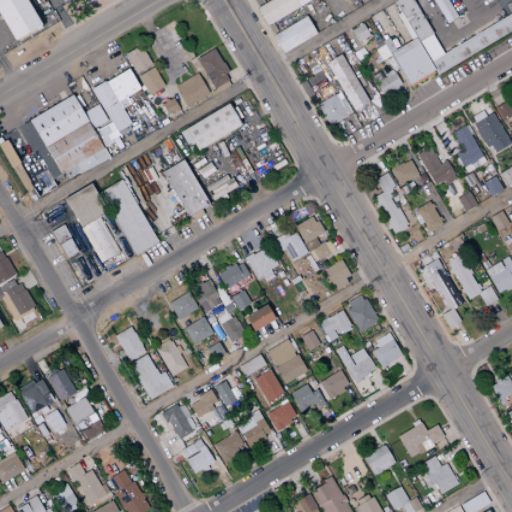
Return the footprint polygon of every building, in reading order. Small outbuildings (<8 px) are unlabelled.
[(0,21),(0,0),(23,0),(38,25),(12,41),(0,21)] [(257,7),(269,0),(295,0),(299,6),(268,25),(257,7)] [(414,38),(393,2),(392,1),(393,0),(411,0),(432,34),(431,35),(417,43),(414,38)] [(429,62),(442,54),(504,17),(510,13),(504,5),(511,0),(511,29),(436,75),(433,70),(429,62)] [(431,0),(446,0),(457,17),(446,23),(431,0)] [(273,35),(305,16),(315,32),(315,33),(284,52),(273,35)] [(361,24),(368,35),(357,42),(350,31),(361,24)] [(417,43),(431,35),(442,54),(429,62),(417,43)] [(394,50),(387,37),(380,41),(388,54),(394,50)] [(388,54),(394,50),(401,45),(414,38),(417,43),(429,62),(433,70),(407,86),(388,54)] [(123,54),(139,45),(143,51),(150,64),(135,73),(123,54)] [(213,89),(195,59),(212,48),(221,63),(222,62),(227,71),(223,74),(227,80),(226,80),(228,84),(216,91),(214,88),(213,89)] [(352,110),(324,63),(339,54),(367,101),(352,110)] [(136,76),(152,67),(156,73),(163,86),(148,95),(136,76)] [(90,89),(104,81),(127,68),(139,88),(125,96),(130,103),(129,104),(130,107),(125,110),(124,107),(121,108),(130,123),(127,125),(130,129),(119,136),(116,131),(115,132),(109,120),(91,90),(90,89)] [(374,83),(384,77),(383,74),(390,69),(392,72),(393,72),(400,84),(396,87),(397,89),(392,92),(391,90),(381,96),(374,83)] [(174,87),(180,83),(196,74),(208,94),(185,107),(174,87)] [(333,95),(338,92),(351,112),(345,115),(333,95)] [(28,121),(27,120),(71,94),(86,122),(44,147),(28,121)] [(315,105),(317,103),(333,94),(333,95),(345,115),(345,116),(333,123),(328,126),(315,105)] [(160,104),(172,97),(178,108),(177,108),(178,110),(174,112),(173,110),(166,114),(160,104)] [(502,121),(494,107),(505,100),(511,111),(511,113),(510,114),(511,115),(502,121)] [(183,128),(226,103),(240,125),(196,150),(191,141),(184,129),(183,128)] [(494,153),(489,145),(486,147),(483,142),(482,143),(474,130),(475,130),(472,124),(491,112),(510,143),(494,153)] [(52,178),(33,148),(36,147),(22,124),(28,121),(44,147),(60,173),(53,178),(52,178)] [(60,173),(44,147),(86,122),(91,130),(102,147),(102,148),(74,165),(63,171),(60,173)] [(462,167),(455,155),(454,153),(457,151),(458,153),(462,151),(457,143),(456,144),(454,141),(455,140),(451,133),(463,125),(482,156),(462,167)] [(184,129),(191,141),(186,145),(178,132),(184,129)] [(6,140),(12,137),(25,159),(19,163),(6,140)] [(0,150),(0,142),(5,140),(6,140),(19,163),(18,163),(11,167),(10,168),(0,150)] [(74,165),(78,172),(77,173),(78,174),(109,158),(102,147),(102,148),(74,165)] [(415,154),(428,147),(432,154),(434,153),(436,156),(434,157),(439,164),(441,163),(440,161),(443,160),(444,159),(445,161),(446,162),(453,173),(449,175),(450,176),(445,179),(447,181),(443,184),(441,180),(433,185),(415,154)] [(160,172),(181,159),(208,203),(199,208),(188,215),(186,216),(160,172)] [(388,169),(398,164),(401,162),(402,163),(408,159),(417,173),(416,174),(417,177),(412,180),(410,177),(398,185),(388,169)] [(11,167),(18,163),(33,188),(26,192),(11,167)] [(497,173),(511,164),(511,182),(505,187),(497,173)] [(63,171),(67,179),(77,173),(78,172),(74,165),(63,171)] [(34,189),(29,179),(45,170),(50,179),(34,189)] [(394,235),(393,235),(389,228),(387,229),(386,227),(385,225),(387,224),(378,209),(376,210),(375,208),(374,206),(375,205),(371,198),(381,192),(373,180),(385,172),(393,186),(390,188),(391,189),(389,190),(390,191),(388,193),(404,219),(403,219),(406,224),(404,225),(406,228),(394,235)] [(53,178),(55,181),(63,177),(60,173),(53,178)] [(235,189),(227,174),(205,186),(213,201),(235,189)] [(482,183),(493,176),(501,189),(490,196),(482,183)] [(39,198),(55,189),(55,188),(50,179),(34,189),(39,198)] [(97,192),(119,179),(157,242),(134,255),(97,192)] [(80,228),(64,199),(63,199),(90,183),(90,184),(107,212),(99,217),(80,228)] [(397,189),(400,187),(407,183),(411,189),(403,193),(403,192),(400,194),(397,189)] [(26,192),(33,188),(34,189),(39,198),(31,203),(25,193),(26,192)] [(456,198),(467,191),(475,204),(475,205),(464,212),(463,211),(456,198)] [(428,232),(414,209),(427,201),(429,204),(431,203),(433,207),(432,208),(437,217),(439,216),(441,220),(439,221),(441,224),(428,232)] [(199,208),(203,215),(192,221),(188,216),(188,215),(199,208)] [(488,217),(500,210),(508,224),(496,231),(488,217)] [(293,226),(310,216),(314,222),(316,220),(323,232),(314,237),(318,244),(323,241),(324,243),(328,240),(334,250),(317,261),(317,259),(313,262),(301,242),(302,242),(293,226)] [(119,251),(99,217),(80,228),(100,262),(119,251)] [(56,244),(48,232),(62,224),(69,237),(68,237),(56,244)] [(475,228),(481,224),(484,229),(478,233),(475,228)] [(283,249),(275,254),(268,241),(283,233),(286,232),(288,235),(278,241),(283,249)] [(278,241),(288,235),(294,232),(306,252),(290,261),(283,249),(278,241)] [(56,244),(68,237),(76,251),(77,251),(78,253),(75,254),(75,253),(68,257),(68,258),(65,260),(56,244)] [(397,247),(405,243),(408,247),(400,252),(397,247)] [(242,257),(250,252),(251,254),(264,247),(269,256),(271,255),(272,257),(276,265),(254,278),(242,257)] [(0,251),(0,282),(14,275),(1,251),(0,251)] [(481,290),(488,286),(496,300),(484,307),(477,294),(465,300),(458,289),(460,288),(451,273),(450,274),(447,270),(449,269),(444,262),(457,254),(459,257),(460,256),(463,261),(464,261),(471,273),(469,274),(475,284),(477,283),(481,290)] [(500,260),(506,256),(507,258),(511,264),(511,263),(511,264),(511,286),(505,291),(504,289),(497,293),(487,278),(502,269),(504,268),(500,260)] [(322,270),(332,264),(332,263),(335,261),(336,261),(339,259),(349,275),(344,278),(347,283),(334,291),(322,270)] [(487,278),(483,270),(498,261),(502,269),(487,278)] [(224,289),(215,274),(224,269),(223,267),(227,264),(229,266),(233,263),(235,266),(240,263),(248,275),(224,289)] [(426,273),(439,265),(440,268),(443,272),(444,272),(447,276),(446,276),(455,292),(456,291),(459,295),(457,296),(461,302),(461,303),(452,309),(459,321),(447,328),(439,315),(440,314),(448,309),(447,307),(445,308),(443,304),(444,303),(437,291),(436,292),(435,291),(427,276),(428,276),(426,273)] [(0,303),(11,322),(33,309),(15,278),(0,286),(0,303)] [(203,312),(189,289),(188,287),(199,281),(201,283),(206,279),(207,279),(217,297),(215,298),(218,303),(203,312)] [(229,297),(241,290),(249,303),(236,310),(229,297)] [(166,303),(186,291),(196,308),(177,320),(166,303)] [(345,302),(358,295),(361,300),(364,298),(377,321),(358,332),(344,310),(349,307),(345,302)] [(252,331),(243,316),(264,304),(273,318),(258,328),(252,331)] [(317,323),(326,318),(327,317),(340,309),(349,325),(335,334),(333,329),(332,330),(331,329),(323,334),(322,332),(321,333),(316,325),(318,324),(317,323)] [(218,324),(215,319),(226,313),(229,318),(218,324)] [(182,328),(201,316),(211,333),(192,345),(182,328)] [(229,342),(218,324),(229,318),(232,316),(237,324),(242,332),(243,334),(229,342)] [(237,324),(241,321),(246,330),(242,332),(237,324)] [(127,361),(123,354),(117,344),(112,336),(128,326),(132,332),(133,332),(141,346),(140,346),(144,352),(127,361)] [(323,334),(331,329),(332,330),(336,337),(328,342),(323,334)] [(298,337),(310,330),(318,345),(307,351),(299,337),(298,337)] [(373,341),(387,333),(391,339),(377,347),(373,341)] [(160,347),(159,344),(167,339),(169,342),(160,347)] [(274,363),(272,364),(265,353),(264,352),(285,339),(293,351),(292,352),(274,363)] [(369,351),(377,347),(391,339),(401,357),(395,360),(395,359),(379,368),(369,351)] [(170,376),(154,350),(160,347),(169,342),(170,341),(173,347),(177,354),(185,367),(170,376)] [(204,349),(216,342),(223,353),(224,354),(212,361),(211,360),(204,349)] [(173,347),(177,345),(181,352),(177,354),(173,347)] [(367,356),(373,368),(367,371),(368,373),(360,378),(361,380),(353,384),(333,350),(340,346),(344,352),(352,365),(353,365),(366,357),(367,356)] [(366,357),(361,348),(352,353),(348,356),(353,365),(366,357)] [(276,366),(274,363),(292,352),(294,355),(276,366)] [(148,400),(143,392),(132,373),(127,364),(145,354),(153,368),(154,368),(157,374),(161,372),(162,371),(171,386),(148,400)] [(236,366),(258,354),(264,364),(248,374),(243,377),(236,366)] [(283,384),(273,368),(276,366),(294,355),(296,354),(305,370),(283,384)] [(73,394),(62,369),(45,377),(56,401),(73,394)] [(252,379),(267,369),(282,393),(266,403),(252,379)] [(317,382),(338,370),(346,383),(341,386),(343,391),(327,400),(318,384),(318,385),(317,383),(317,382)] [(498,403),(511,395),(511,389),(505,376),(488,384),(498,403)] [(52,401),(39,378),(16,391),(29,414),(52,401)] [(223,407),(212,387),(223,381),(234,400),(223,407)] [(288,393),(304,384),(310,393),(315,389),(323,403),(316,407),(314,404),(299,412),(288,393)] [(237,391),(242,387),(246,393),(240,396),(237,391)] [(195,418),(188,405),(197,400),(195,397),(208,389),(215,401),(209,404),(212,409),(207,412),(207,411),(195,418)] [(0,427),(2,431),(24,419),(10,391),(0,396),(0,427)] [(65,407),(82,442),(102,433),(85,398),(65,407)] [(264,414),(285,401),(294,415),(288,418),(290,422),(275,431),(264,414)] [(177,440),(173,433),(172,433),(169,429),(170,428),(168,423),(165,425),(158,414),(174,404),(190,431),(191,432),(178,439),(177,440)] [(238,431),(260,417),(268,430),(268,431),(262,435),(265,438),(248,448),(238,431)] [(395,435),(408,459),(443,439),(435,425),(423,431),(418,422),(395,435)] [(190,431),(198,426),(202,433),(194,438),(191,432),(190,431)] [(211,444),(234,431),(241,444),(235,447),(236,449),(236,450),(237,452),(229,458),(229,459),(222,463),(211,444)] [(194,451),(196,449),(202,445),(197,437),(189,442),(190,444),(194,451)] [(183,458),(178,451),(183,448),(190,444),(194,451),(195,451),(183,458)] [(192,474),(184,460),(198,451),(196,449),(202,445),(212,461),(192,474)] [(369,475),(392,465),(384,445),(361,455),(369,475)] [(0,459),(0,482),(22,472),(14,453),(0,459)] [(426,487),(432,484),(438,494),(455,485),(444,463),(438,467),(432,457),(420,463),(426,474),(421,477),(426,487)] [(82,473),(77,463),(66,468),(83,506),(108,494),(103,484),(98,486),(90,470),(82,473)] [(105,480),(124,511),(143,511),(147,510),(123,469),(105,480)] [(321,511),(349,511),(331,477),(309,489),(321,511)] [(58,511),(67,511),(76,508),(65,485),(49,493),(58,511)] [(400,507),(402,511),(414,511),(420,509),(414,497),(406,501),(399,487),(383,495),(391,511),(400,507)] [(461,511),(473,511),(488,504),(482,492),(458,505),(461,511)] [(317,511),(310,493),(291,502),(295,511),(317,511)] [(353,501),(357,511),(378,511),(369,493),(353,501)] [(14,508),(15,511),(42,511),(34,497),(14,508)] [(116,511),(111,501),(89,511),(116,511)]
